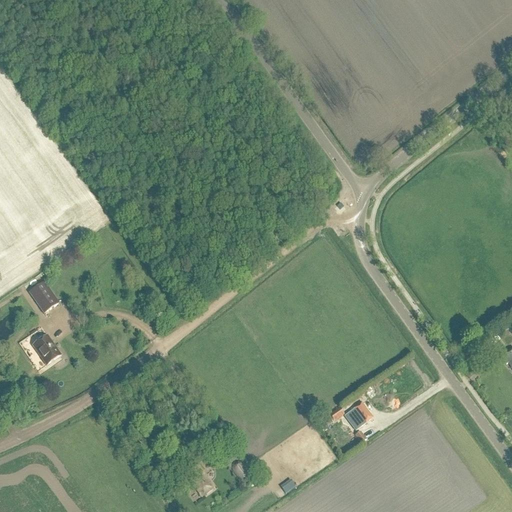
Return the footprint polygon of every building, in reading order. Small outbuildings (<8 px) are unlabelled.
[(55,161),(59,153),(54,150),(50,158),(55,161)] [(44,316),(59,305),(44,284),(29,295),(44,316)] [(137,333),(134,342),(139,344),(143,335),(137,333)] [(494,347),(498,344),(492,336),(488,339),(494,347)] [(47,368),(60,359),(47,340),(34,348),(47,368)] [(511,350),(501,359),(506,366),(508,365),(511,370),(511,350)] [(361,394),(367,400),(373,393),(368,388),(361,394)] [(364,427),(373,420),(361,404),(352,411),(364,427)] [(339,410),(329,417),(334,424),(344,417),(339,410)] [(361,445),(366,441),(360,433),(355,437),(361,445)] [(154,480),(171,469),(166,462),(149,473),(154,480)] [(232,471),(240,482),(244,484),(250,480),(250,475),(242,464),(239,463),(233,467),(232,471)] [(201,498),(214,489),(198,467),(186,476),(201,498)] [(291,482),(281,489),(285,496),(295,489),(291,482)]
